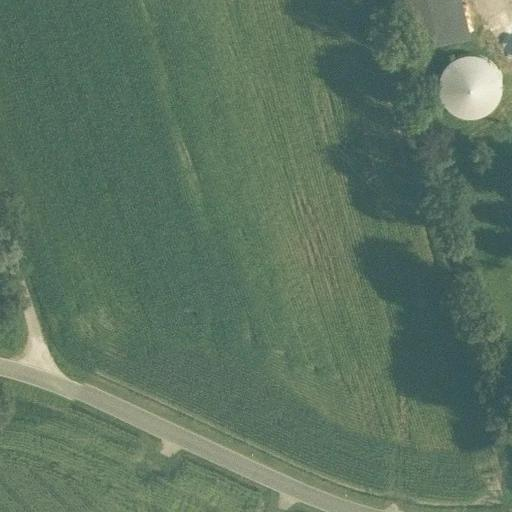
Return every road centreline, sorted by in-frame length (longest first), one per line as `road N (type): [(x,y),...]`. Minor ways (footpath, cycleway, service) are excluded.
road 1 (tertiary): [(335,511),(51,381)]
road 2 (unclassified): [(0,232),(51,381)]
